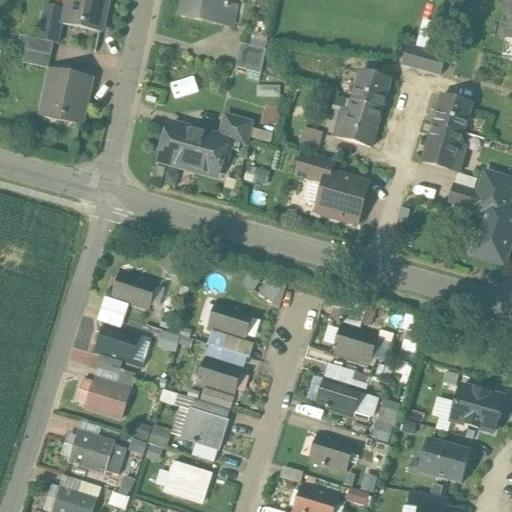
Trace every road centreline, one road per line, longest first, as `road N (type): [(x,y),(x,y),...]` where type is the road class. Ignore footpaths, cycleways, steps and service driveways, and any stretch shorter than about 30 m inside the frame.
road 1 (residential): [(10,511),(107,195)]
road 2 (residential): [(107,195),(376,268)]
road 3 (residential): [(147,0),(107,195)]
road 4 (residential): [(376,268),(426,80)]
road 5 (residential): [(297,346),(245,511)]
road 6 (residential): [(376,268),(511,306)]
